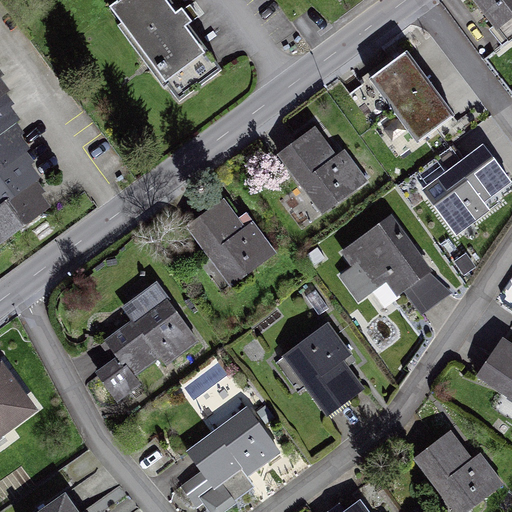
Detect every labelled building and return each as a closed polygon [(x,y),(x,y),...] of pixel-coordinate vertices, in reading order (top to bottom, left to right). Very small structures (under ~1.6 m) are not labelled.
[(110,0),(122,15),(118,19),(164,81),(168,78),(179,93),(220,62),(173,0),(110,0)] [(511,0),(472,0),(492,25),(489,28),(502,45),(511,37),(511,0)] [(408,46),(369,74),(418,140),(456,111),(408,46)] [(0,239),(50,202),(39,188),(44,185),(35,174),(39,171),(30,159),(35,156),(27,145),(30,143),(21,130),(25,127),(17,116),(20,114),(11,101),(15,98),(7,87),(10,84),(1,72),(6,68),(0,60),(0,57),(2,56),(0,53),(0,239)] [(315,124),(277,151),(322,213),(369,179),(345,147),(336,153),(315,124)] [(511,177),(484,141),(422,187),(458,234),(492,208),(486,201),(511,180),(511,177)] [(245,224),(224,196),(186,223),(231,285),(278,251),(253,218),(245,224)] [(392,212),(339,250),(350,265),(339,274),(358,300),(387,279),(397,293),(403,288),(421,314),(451,292),(430,270),(433,268),(392,212)] [(117,354),(96,369),(117,400),(141,382),(135,373),(161,355),(167,364),(201,339),(158,278),(120,305),(130,319),(105,337),(117,354)] [(328,320),(281,355),(327,416),(367,386),(345,358),(352,353),(328,320)] [(511,341),(503,335),(476,373),(511,398),(511,341)] [(3,358),(0,360),(0,436),(40,408),(3,358)] [(202,470),(180,486),(197,508),(204,503),(210,511),(223,511),(237,501),(235,499),(254,485),(242,469),(244,468),(249,475),(282,450),(248,404),(186,449),(202,470)] [(452,428),(414,456),(454,511),(464,511),(505,483),(481,450),(472,456),(452,428)] [(83,511),(66,488),(31,511),(83,511)] [(371,511),(360,497),(345,509),(340,503),(327,511),(371,511)]
